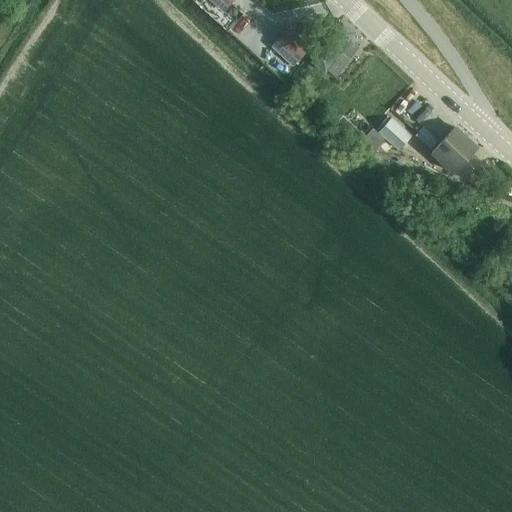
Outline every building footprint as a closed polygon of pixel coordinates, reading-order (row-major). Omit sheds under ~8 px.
[(346,59),(354,48),(347,43),(354,33),(342,24),(312,62),(325,71),(339,54),(346,59)] [(289,29),(273,46),(295,65),(310,48),(289,29)] [(422,128),(444,109),(425,87),(403,107),(422,128)] [(356,142),(363,135),(343,115),(335,123),(356,142)] [(399,150),(411,137),(391,119),(379,132),(399,150)] [(452,174),(463,163),(477,148),(455,128),(431,154),(452,174)]
